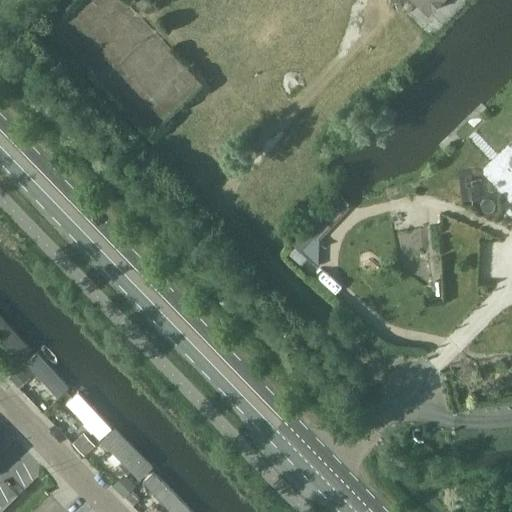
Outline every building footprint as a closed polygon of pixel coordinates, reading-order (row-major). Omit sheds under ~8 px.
[(406,0),(416,0),(429,12),(441,0),(403,0),(405,2),(406,0)] [(329,225),(348,205),(349,203),(347,202),(336,191),(335,193),(333,195),(330,201),(291,242),(319,266),(319,242),(319,240),(314,235),(326,223),(329,225)] [(24,362),(53,390),(63,380),(34,352),(24,362)] [(19,388),(30,377),(30,376),(20,366),(8,377),(19,388)] [(66,401),(95,429),(105,419),(76,391),(66,401)] [(101,439),(130,467),(140,457),(111,429),(101,439)] [(72,442),(84,455),(95,445),(83,432),(72,442)] [(143,482),(171,509),(181,499),(152,472),(143,482)] [(136,485),(124,473),(112,485),(124,497),(125,496),(131,490),(136,485)] [(131,490),(125,496),(134,504),(140,498),(131,490)]
